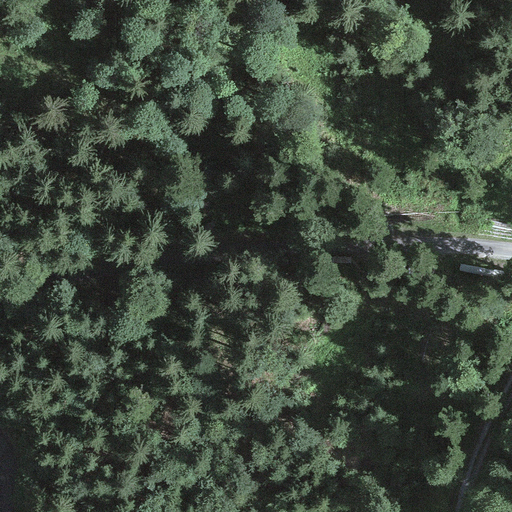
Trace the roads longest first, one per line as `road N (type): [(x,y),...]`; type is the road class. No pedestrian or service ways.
road 1 (track): [(0,297),(94,268),(290,241),(511,251)]
road 2 (track): [(511,374),(464,511)]
